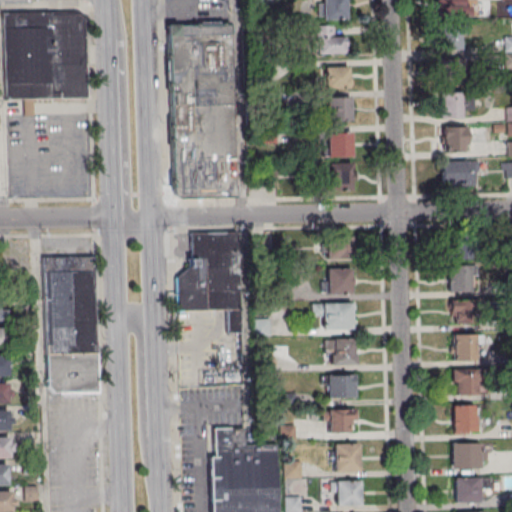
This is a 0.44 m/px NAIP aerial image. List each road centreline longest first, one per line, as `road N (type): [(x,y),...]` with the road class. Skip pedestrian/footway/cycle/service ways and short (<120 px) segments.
road 1 (tertiary): [(156,511),(138,0)]
road 2 (tertiary): [(107,0),(122,511)]
road 3 (residential): [(511,209),(146,218)]
road 4 (residential): [(405,511),(395,212)]
road 5 (tertiary): [(111,0),(125,216),(146,227)]
road 6 (residential): [(395,212),(388,0)]
road 7 (tertiary): [(156,507),(141,438),(137,325),(116,318)]
